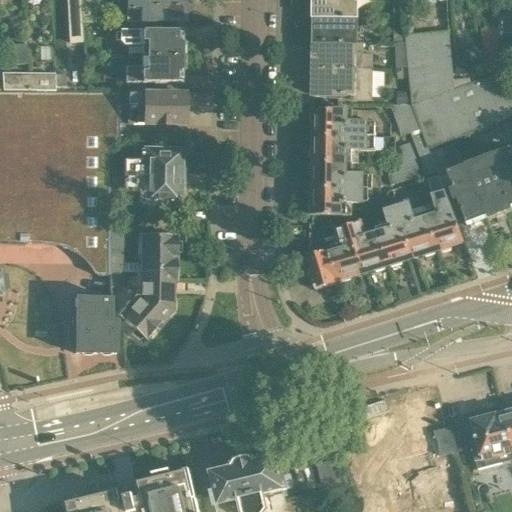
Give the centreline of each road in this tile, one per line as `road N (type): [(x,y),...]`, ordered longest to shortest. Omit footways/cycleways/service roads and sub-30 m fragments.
road 1 (tertiary): [(252,296),(255,0)]
road 2 (primary): [(305,368),(511,340)]
road 3 (primary): [(305,368),(471,312)]
road 4 (primary): [(96,428),(263,379)]
